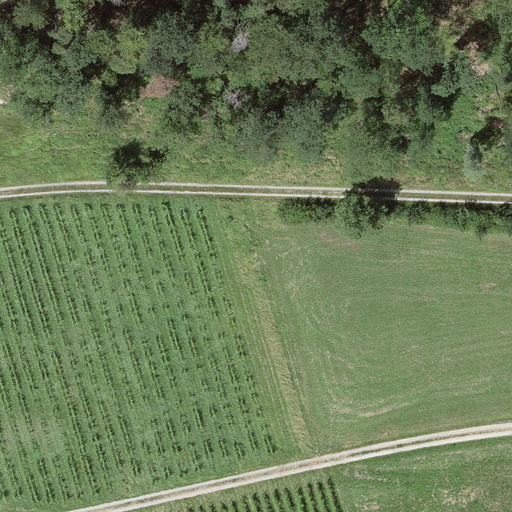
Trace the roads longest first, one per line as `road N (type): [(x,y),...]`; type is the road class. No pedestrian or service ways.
road 1 (track): [(511,197),(150,185),(0,192)]
road 2 (track): [(79,511),(511,431)]
